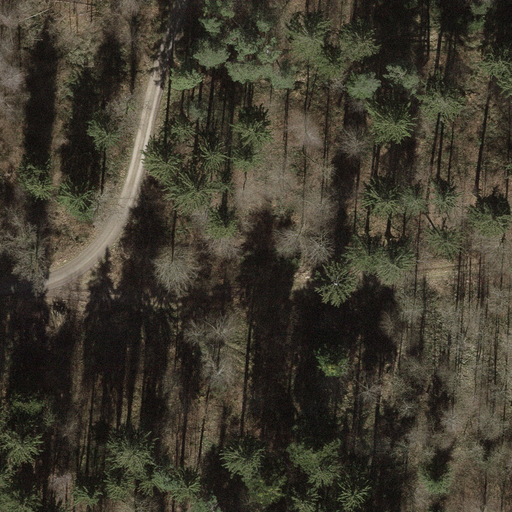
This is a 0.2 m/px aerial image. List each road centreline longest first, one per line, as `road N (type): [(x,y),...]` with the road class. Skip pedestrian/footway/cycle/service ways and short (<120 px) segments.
road 1 (track): [(35,288),(220,291),(511,261)]
road 2 (track): [(189,0),(116,220),(35,288),(0,286)]
